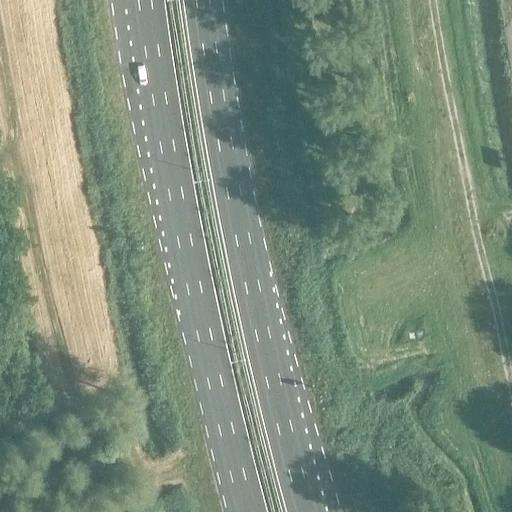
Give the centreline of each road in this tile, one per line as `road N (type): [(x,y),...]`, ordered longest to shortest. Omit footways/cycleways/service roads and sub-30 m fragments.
road 1 (trunk): [(309,511),(255,305),(202,0)]
road 2 (trunk): [(144,0),(182,246),(244,511)]
road 3 (track): [(432,0),(463,197),(511,395)]
